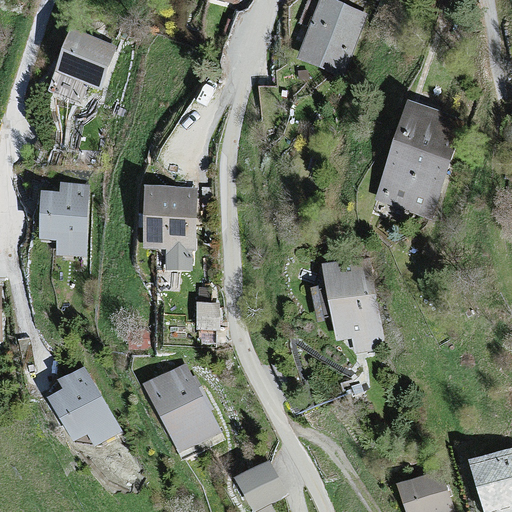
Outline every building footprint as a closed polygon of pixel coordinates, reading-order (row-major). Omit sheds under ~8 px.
[(235,0),(195,0),(234,9),(235,0)] [(366,19),(320,1),(296,63),(342,81),(366,19)] [(122,50),(74,31),(57,73),(105,92),(122,50)] [(463,126),(408,107),(374,207),(429,225),(463,126)] [(64,194),(42,192),(38,239),(60,241),(59,256),(87,258),(93,184),(65,182),(64,194)] [(193,195),(144,193),(141,254),(165,255),(164,273),(189,274),(193,195)] [(368,262),(322,271),(339,359),(384,351),(368,262)] [(219,306),(196,307),(197,334),(220,334),(219,306)] [(66,389),(51,398),(75,439),(89,431),(99,447),(126,431),(86,363),(60,378),(66,389)] [(190,365),(147,386),(182,457),(225,436),(190,365)] [(511,511),(511,451),(469,464),(483,511),(511,511)] [(268,465),(234,483),(248,511),(262,511),(286,500),(268,465)] [(452,511),(443,477),(398,488),(403,511),(452,511)]
